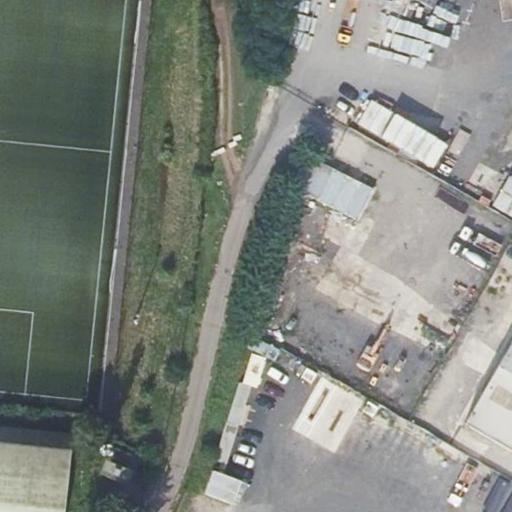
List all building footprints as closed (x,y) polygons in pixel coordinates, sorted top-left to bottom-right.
[(165,103),(151,101),(140,200),(154,202),(165,103)] [(358,124),(433,167),(446,145),(371,101),(358,124)] [(291,187),(357,221),(373,191),(307,157),(291,187)] [(511,174),(502,169),(486,200),(511,213),(511,174)] [(511,340),(463,425),(511,452),(511,340)] [(64,511),(72,434),(0,426),(0,511),(64,511)] [(113,460),(135,469),(140,459),(117,449),(113,460)] [(112,475),(118,477),(120,471),(115,468),(112,475)] [(234,503),(243,480),(214,468),(205,492),(234,503)]
